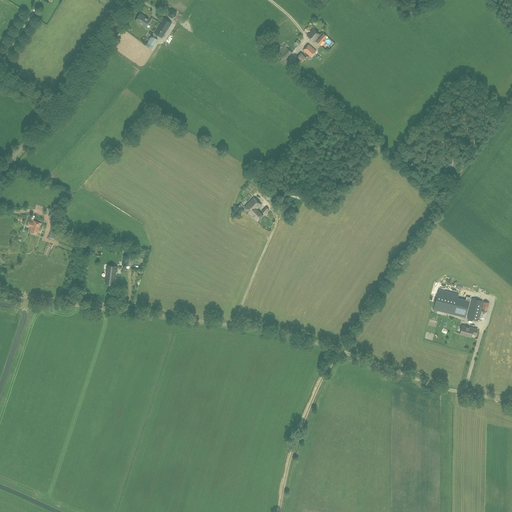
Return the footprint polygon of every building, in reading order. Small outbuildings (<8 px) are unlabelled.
[(135,21),(145,28),(150,20),(140,13),(135,21)] [(163,17),(153,32),(162,38),(172,23),(163,17)] [(313,28),(307,35),(314,42),(315,40),(319,44),(327,36),(324,33),(318,40),(316,39),(320,35),(313,28)] [(151,49),(157,40),(152,36),(145,45),(151,49)] [(316,51),(308,44),(303,50),(310,57),(316,51)] [(284,45),(278,52),(275,55),(289,67),(291,64),(286,59),(292,52),(284,45)] [(301,53),(297,57),(302,62),(306,58),(301,53)] [(447,170),(451,164),(446,161),(443,167),(447,170)] [(280,193),(280,192),(274,186),(265,195),(271,202),(280,193)] [(244,207),(252,215),(255,212),(255,211),(257,209),(261,205),(254,198),(244,207)] [(272,206),(276,212),(281,209),(276,203),(272,206)] [(263,215),(257,209),(255,211),(255,212),(252,215),(257,221),(263,215)] [(49,216),(58,219),(60,213),(51,210),(49,216)] [(38,235),(42,223),(33,220),(32,222),(28,221),(27,225),(31,226),(29,232),(38,235)] [(57,231),(51,229),(49,237),(54,239),(57,231)] [(114,284),(115,272),(116,272),(117,267),(114,266),(113,269),(107,269),(107,275),(108,275),(107,278),(106,278),(106,283),(114,284)] [(465,318),(469,301),(470,301),(470,297),(467,296),(465,300),(458,298),(459,294),(439,289),(433,309),(465,318)] [(472,298),(467,318),(477,321),(482,301),(472,298)] [(484,320),(487,312),(481,310),(479,319),(484,320)] [(462,326),(460,334),(471,337),(472,334),(476,335),(477,329),(468,327),(462,326)]
